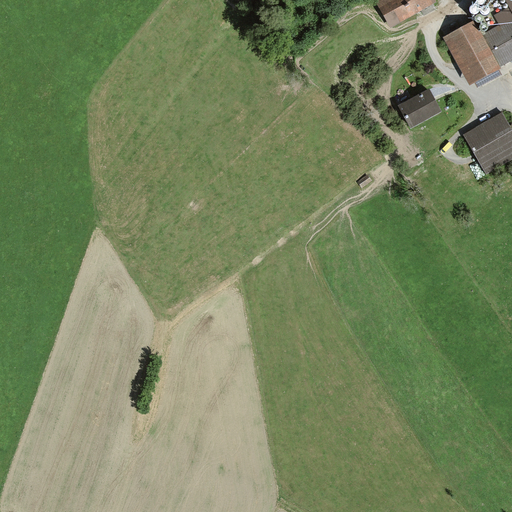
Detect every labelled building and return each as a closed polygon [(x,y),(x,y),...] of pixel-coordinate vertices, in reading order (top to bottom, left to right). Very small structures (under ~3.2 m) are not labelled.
[(437,0),(390,0),(379,7),(391,27),(438,0),(437,0)] [(511,0),(482,0),(499,28),(484,36),(499,61),(511,53),(511,0)] [(475,21),(444,39),(471,84),(502,66),(499,61),(484,36),(475,21)] [(427,90),(398,106),(410,126),(440,110),(427,90)] [(511,130),(502,114),(459,139),(482,175),(511,159),(511,130)] [(365,177),(357,184),(361,189),(370,183),(365,177)]
